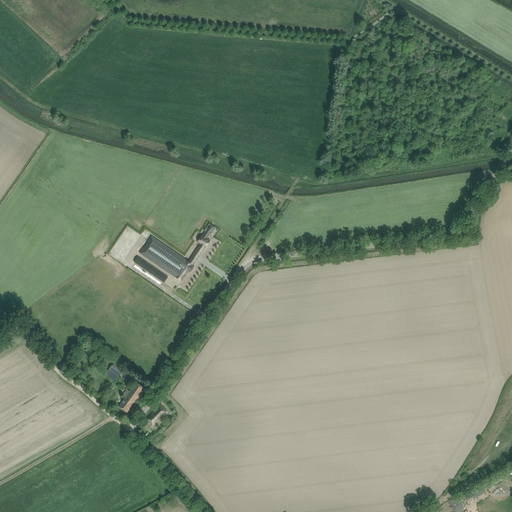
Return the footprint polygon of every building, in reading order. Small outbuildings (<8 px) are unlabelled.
[(207,238),(215,227),(215,228),(216,228),(210,224),(203,235),(202,235),(201,237),(200,236),(198,240),(199,241),(198,242),(201,244),(196,252),(200,255),(205,247),(206,248),(211,241),(207,238)] [(196,261),(192,258),(189,262),(187,260),(186,260),(153,237),(152,236),(148,243),(149,243),(146,247),(145,246),(141,253),(175,277),(182,281),(189,271),(190,272),(195,266),(193,265),(196,261)] [(152,266),(148,271),(165,283),(168,277),(152,266)] [(115,381),(125,367),(116,361),(113,365),(112,365),(105,375),(115,381)] [(119,407),(123,410),(127,412),(145,388),(137,382),(131,389),(129,387),(123,395),(126,397),(119,407)] [(167,411),(161,405),(146,419),(152,425),(167,411)] [(466,502),(478,495),(479,496),(486,492),(481,485),(474,489),(474,488),(451,501),(457,511),(466,507),(461,500),(464,498),(466,502)]
